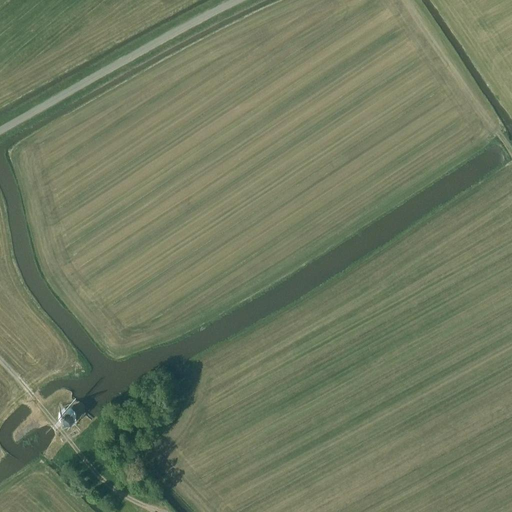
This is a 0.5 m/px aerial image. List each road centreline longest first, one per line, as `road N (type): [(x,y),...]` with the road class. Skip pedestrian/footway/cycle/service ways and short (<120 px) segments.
road 1 (unclassified): [(0,132),(248,0)]
road 2 (track): [(0,360),(103,483),(153,511)]
